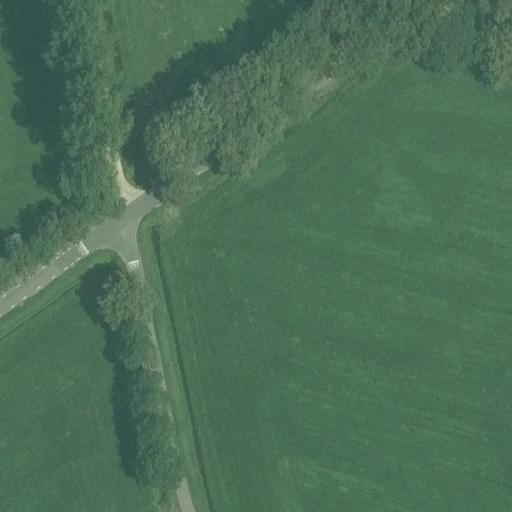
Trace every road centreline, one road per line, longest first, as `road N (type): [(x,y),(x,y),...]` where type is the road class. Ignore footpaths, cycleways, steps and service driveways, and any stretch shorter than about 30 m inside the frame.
road 1 (tertiary): [(128,217),(444,0)]
road 2 (unclassified): [(199,511),(128,217)]
road 3 (track): [(128,217),(80,0)]
road 4 (tertiary): [(0,308),(128,217)]
